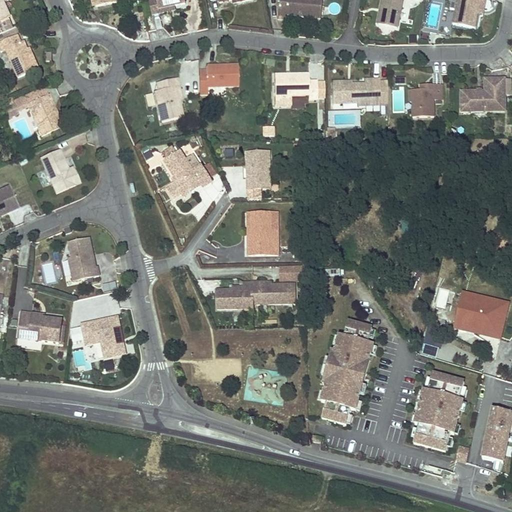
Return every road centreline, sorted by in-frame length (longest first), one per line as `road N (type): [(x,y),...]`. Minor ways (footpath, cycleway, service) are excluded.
road 1 (tertiary): [(496,511),(156,420)]
road 2 (residential): [(347,52),(231,38),(121,56)]
road 3 (residential): [(511,3),(501,45),(484,52),(347,52)]
road 4 (tertiary): [(156,420),(0,395)]
road 5 (residential): [(156,420),(157,364),(138,271)]
road 6 (residential): [(120,208),(86,208),(0,244)]
road 7 (residential): [(120,208),(99,88)]
